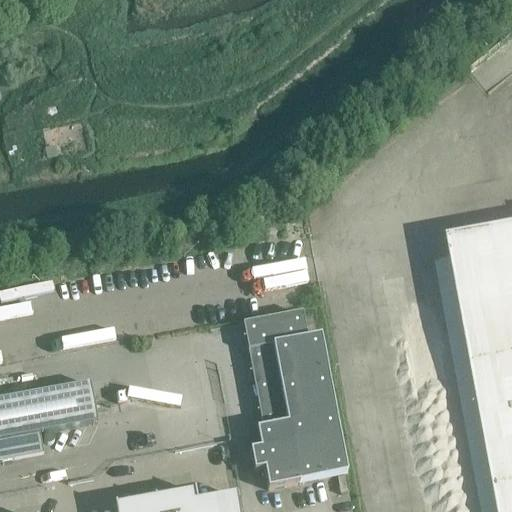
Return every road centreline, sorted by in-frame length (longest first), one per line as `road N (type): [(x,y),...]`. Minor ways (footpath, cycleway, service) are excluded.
road 1 (unknown): [(0,305),(375,244),(396,201),(429,175),(511,145)]
road 2 (unclassified): [(386,511),(340,266)]
